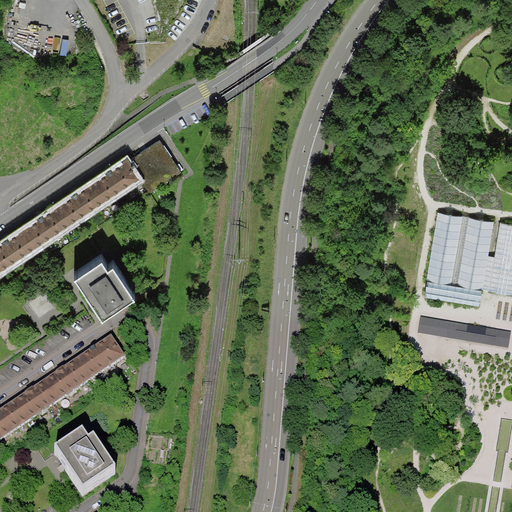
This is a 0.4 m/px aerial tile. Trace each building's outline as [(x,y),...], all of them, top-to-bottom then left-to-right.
[(128,160),(139,176),(150,192),(181,171),(160,139),(135,155),(128,160)] [(102,174),(92,181),(104,200),(139,176),(128,160),(127,157),(102,174)] [(104,200),(92,181),(70,196),(57,204),(70,223),(104,200)] [(70,223),(57,204),(35,219),(23,227),(35,246),(70,223)] [(511,224),(438,212),(424,298),(479,306),(481,289),(511,294),(511,224)] [(35,246),(23,227),(1,242),(0,242),(0,268),(1,269),(35,246)] [(102,253),(74,271),(102,313),(115,304),(135,291),(113,259),(108,262),(102,253)] [(511,332),(421,317),(418,333),(509,348),(511,332)] [(88,381),(123,358),(111,339),(85,356),(76,362),(88,381)] [(78,385),(80,387),(88,381),(76,362),(64,370),(63,370),(57,374),(57,375),(53,377),(45,383),(58,402),(66,396),(65,394),(78,385)] [(48,406),(49,408),(58,402),(45,383),(33,391),(33,390),(26,395),(27,395),(22,398),(15,403),(27,422),(36,416),(34,414),(48,406)] [(0,413),(0,440),(27,422),(15,403),(0,413)] [(82,436),(55,454),(83,496),(89,492),(115,474),(93,442),(88,445),(82,436)]
